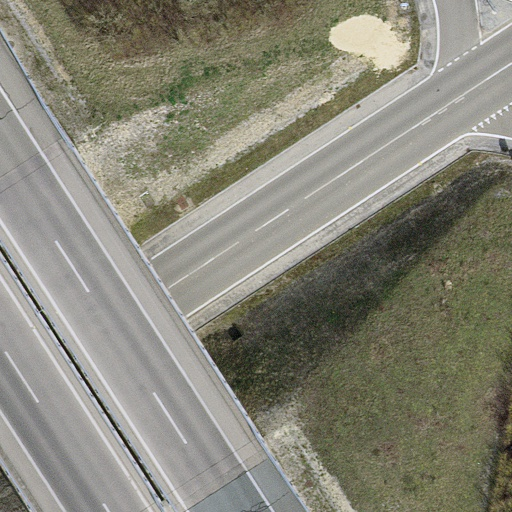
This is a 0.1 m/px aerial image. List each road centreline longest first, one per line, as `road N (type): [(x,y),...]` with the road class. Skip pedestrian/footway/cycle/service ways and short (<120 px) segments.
road 1 (tertiary): [(464,94),(0,402)]
road 2 (motorway): [(230,511),(0,148)]
road 3 (motorway): [(0,342),(107,511)]
